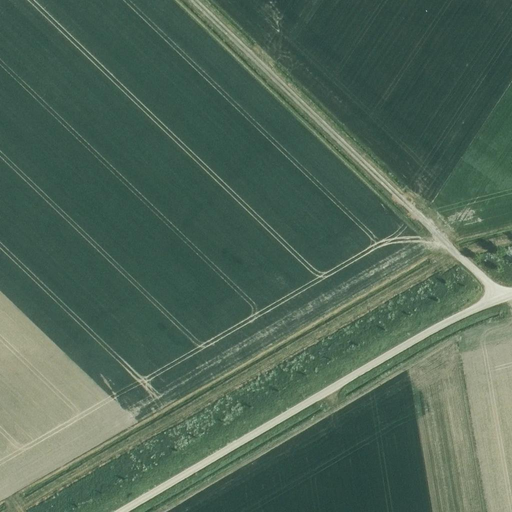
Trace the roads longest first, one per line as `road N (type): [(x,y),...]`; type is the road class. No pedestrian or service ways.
road 1 (unclassified): [(120,511),(450,321),(511,294)]
road 2 (track): [(193,0),(498,299)]
